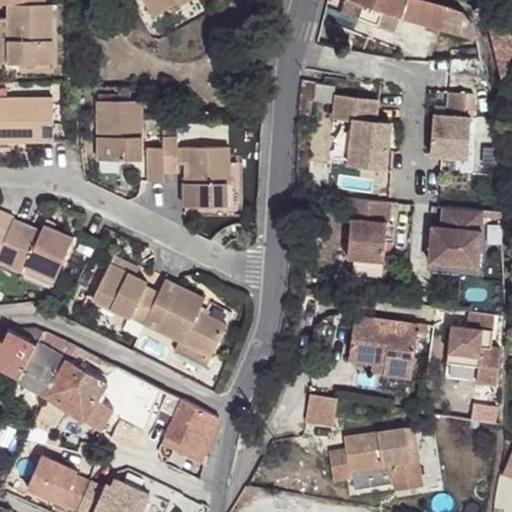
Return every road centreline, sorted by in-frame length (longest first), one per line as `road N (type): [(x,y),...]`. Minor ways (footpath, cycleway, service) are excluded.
road 1 (residential): [(235,410),(270,328),(287,114),(307,0)]
road 2 (residential): [(0,319),(34,316),(235,410)]
